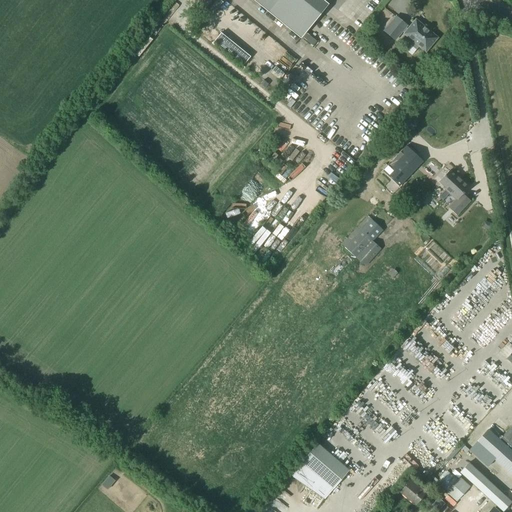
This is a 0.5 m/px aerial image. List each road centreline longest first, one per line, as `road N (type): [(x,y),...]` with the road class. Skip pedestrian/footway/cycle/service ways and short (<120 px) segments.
road 1 (unknown): [(338,511),(503,332)]
road 2 (unknown): [(236,0),(305,57),(340,130)]
road 3 (residential): [(486,133),(463,0)]
